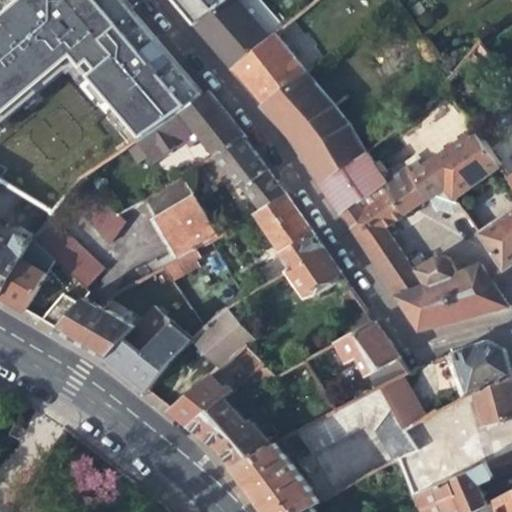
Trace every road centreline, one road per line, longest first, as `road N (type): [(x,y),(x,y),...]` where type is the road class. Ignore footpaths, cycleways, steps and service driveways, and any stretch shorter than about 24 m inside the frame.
road 1 (residential): [(511,325),(416,352),(258,131),(139,0)]
road 2 (residential): [(0,345),(169,464),(216,511)]
